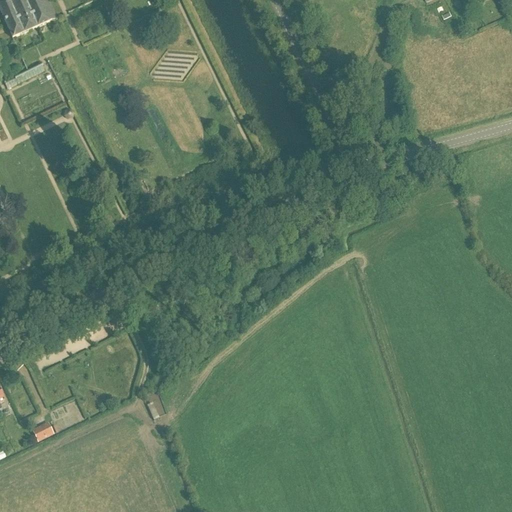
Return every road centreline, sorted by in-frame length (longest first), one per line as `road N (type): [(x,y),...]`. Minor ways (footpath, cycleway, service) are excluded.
road 1 (track): [(380,163),(418,215),(285,302),(214,365),(173,420),(150,425),(140,406),(144,361),(113,291)]
road 2 (tertiary): [(0,344),(354,171)]
road 3 (tertiary): [(354,171),(271,0)]
road 4 (tertiary): [(511,129),(354,171)]
